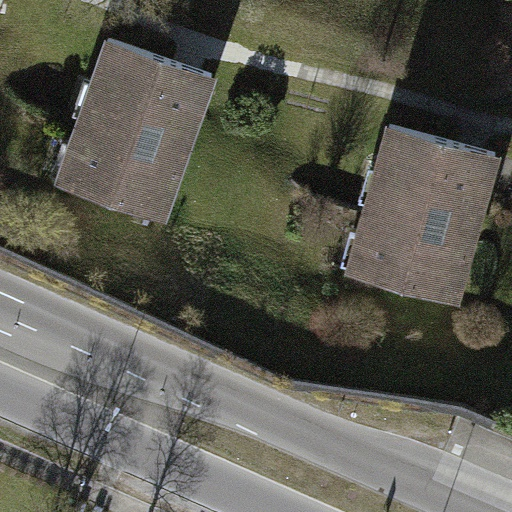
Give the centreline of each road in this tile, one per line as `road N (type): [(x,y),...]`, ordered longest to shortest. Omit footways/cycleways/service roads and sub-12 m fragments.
road 1 (secondary): [(475,511),(0,305)]
road 2 (secondary): [(0,393),(272,511)]
